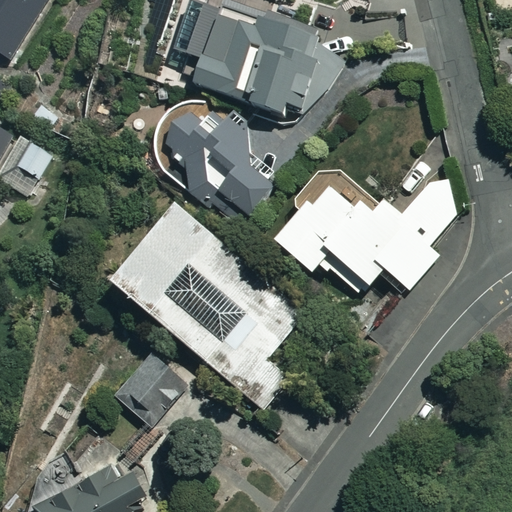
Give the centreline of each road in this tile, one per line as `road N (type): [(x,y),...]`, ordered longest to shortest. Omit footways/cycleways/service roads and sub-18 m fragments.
road 1 (residential): [(511,272),(422,363),(316,511)]
road 2 (residential): [(444,0),(484,170),(511,246)]
